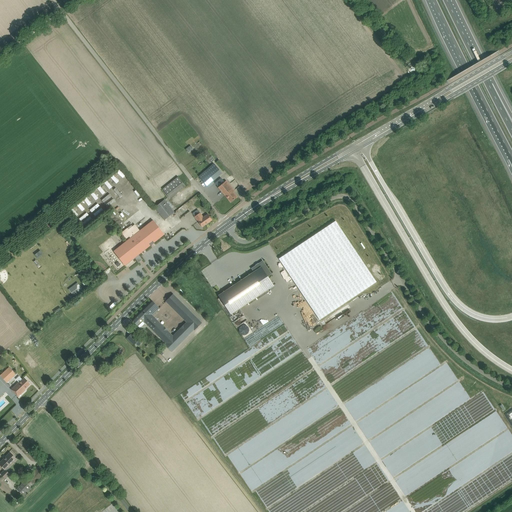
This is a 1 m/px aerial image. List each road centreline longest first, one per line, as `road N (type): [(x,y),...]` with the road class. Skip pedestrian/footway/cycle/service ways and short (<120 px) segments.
road 1 (unclassified): [(511,388),(469,364),(436,331),(349,197),(247,241),(227,226)]
road 2 (unclassified): [(227,226),(52,0)]
road 3 (motorway): [(354,148),(450,314),(511,369)]
road 4 (tertiary): [(45,397),(227,226)]
road 5 (motorway): [(511,316),(480,316),(454,299),(360,144)]
road 6 (tertiary): [(360,144),(511,55)]
road 7 (motorway): [(433,0),(511,156)]
road 8 (tertiary): [(227,226),(354,148)]
road 9 (unclassified): [(133,511),(45,397)]
